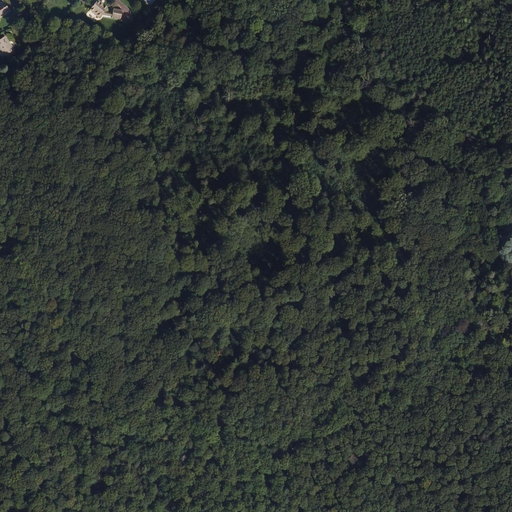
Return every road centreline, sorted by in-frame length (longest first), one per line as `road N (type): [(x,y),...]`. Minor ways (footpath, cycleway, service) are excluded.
road 1 (track): [(511,369),(445,375),(173,511)]
road 2 (track): [(323,0),(346,31),(377,16),(416,85)]
